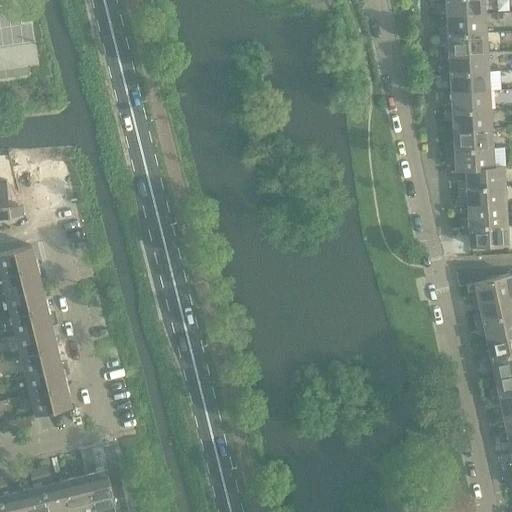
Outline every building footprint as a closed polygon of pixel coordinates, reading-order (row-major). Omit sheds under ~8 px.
[(484,0),(437,0),(437,5),(446,4),(447,17),(485,15),(484,0)] [(439,28),(439,35),(486,33),(485,15),(447,17),(447,27),(439,28)] [(486,33),(439,35),(440,43),(448,43),(449,54),(487,52),(486,33)] [(441,66),(441,74),(488,71),(487,52),(449,54),(450,66),(441,66)] [(488,71),(441,74),(442,81),(450,81),(451,93),(489,90),(488,71)] [(443,105),(444,112),(490,110),(489,90),(451,93),(452,104),(443,105)] [(490,110),(444,112),(444,120),(453,119),(453,131),(491,129),(490,110)] [(445,143),(446,150),(493,148),(491,129),(453,131),(454,142),(445,143)] [(493,148),(446,150),(446,158),(455,157),(456,170),(466,169),(494,167),(493,148)] [(457,181),(458,189),(505,186),(504,166),(494,167),(466,169),(466,180),(457,181)] [(7,180),(0,180),(0,217),(24,215),(23,206),(10,207),(7,180)] [(505,186),(458,189),(458,196),(467,196),(468,207),(506,205),(505,186)] [(460,219),(460,227),(507,224),(506,205),(468,207),(468,219),(460,219)] [(507,224),(460,227),(460,234),(469,234),(470,246),(508,244),(507,224)] [(32,246),(0,253),(0,269),(1,275),(37,267),(32,246)] [(37,267),(1,275),(6,295),(42,286),(37,267)] [(476,290),(479,302),(511,294),(511,275),(511,274),(466,284),(468,292),(476,290)] [(42,286),(6,295),(11,315),(47,306),(42,286)] [(473,315),(474,322),(511,314),(511,294),(479,302),(481,313),(473,315)] [(47,306),(11,315),(16,335),(52,326),(47,306)] [(511,314),(474,322),(476,330),(484,328),(487,338),(511,332),(511,314)] [(52,326),(16,335),(21,355),(57,346),(52,326)] [(481,353),(482,360),(511,353),(511,332),(487,338),(489,351),(481,353)] [(57,346),(21,355),(26,374),(62,366),(57,346)] [(511,353),(482,360),(484,367),(493,365),(495,377),(511,373),(511,353)] [(62,366),(26,374),(31,394),(67,385),(62,366)] [(489,390),(491,398),(511,392),(511,373),(495,377),(498,388),(489,390)] [(67,385),(31,394),(36,415),(72,406),(67,385)] [(511,392),(491,398),(492,405),(501,403),(503,414),(511,412),(511,392)] [(497,428),(499,435),(511,432),(511,412),(503,414),(506,426),(497,428)] [(30,416),(15,420),(17,429),(32,426),(30,416)] [(17,429),(15,420),(0,424),(2,433),(17,429)] [(511,432),(499,435),(500,442),(509,440),(511,452),(511,451),(511,432)] [(48,467),(39,469),(42,480),(51,478),(48,467)] [(118,467),(85,475),(94,510),(115,505),(116,511),(125,511),(129,511),(118,467)] [(42,480),(39,469),(30,471),(33,482),(42,480)] [(85,475),(64,480),(71,511),(84,511),(94,510),(85,475)] [(5,477),(0,478),(0,490),(8,488),(5,477)] [(71,511),(64,480),(43,485),(49,511),(71,511)] [(49,511),(43,485),(22,491),(26,511),(49,511)] [(26,511),(22,491),(0,496),(4,511),(26,511)]
